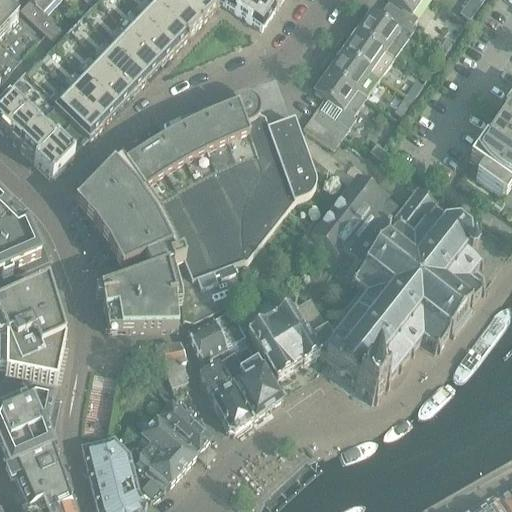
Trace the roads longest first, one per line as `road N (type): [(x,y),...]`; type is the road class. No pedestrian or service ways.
road 1 (residential): [(209,492),(233,456),(328,404),(345,430),(385,412),(443,368),(511,273)]
road 2 (residential): [(328,0),(277,61),(137,123),(48,214)]
road 3 (residential): [(85,511),(66,453),(77,288),(48,214)]
road 4 (residential): [(419,171),(511,33)]
